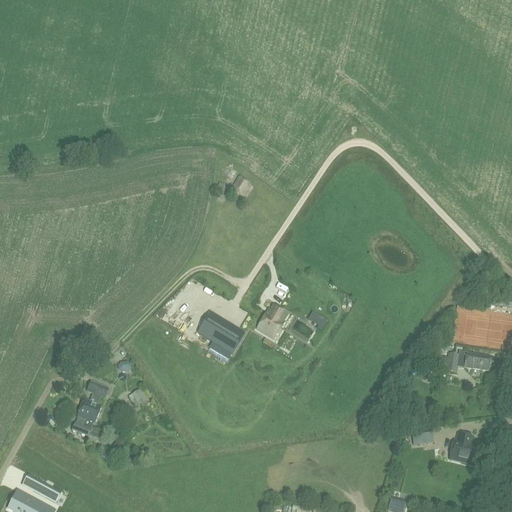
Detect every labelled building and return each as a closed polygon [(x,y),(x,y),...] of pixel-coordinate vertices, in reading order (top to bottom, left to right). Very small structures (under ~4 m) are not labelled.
[(228,171),(233,177),(238,173),(233,167),(228,171)] [(250,183),(240,176),(232,189),(242,196),(250,183)] [(245,293),(239,299),(236,297),(229,304),(249,323),(262,308),(245,293)] [(490,300),(489,306),(506,308),(507,303),(490,300)] [(285,322),(283,321),(288,315),(274,305),(271,310),(269,309),(256,328),(273,339),(285,322)] [(215,313),(199,331),(232,357),(247,337),(215,313)] [(511,346),(511,335),(510,315),(496,316),(497,326),(498,326),(500,341),(497,341),(498,348),(511,346)] [(448,354),(447,359),(445,359),(443,369),(445,371),(445,372),(457,374),(459,356),(448,354)] [(489,371),(490,357),(466,354),(465,368),(489,371)] [(127,363),(121,363),(118,367),(118,371),(122,373),(128,373),(130,370),(130,366),(127,363)] [(486,375),(489,386),(498,383),(495,372),(486,375)] [(93,426),(93,427),(104,400),(105,401),(109,390),(91,383),(87,392),(93,394),(90,402),(84,400),(77,419),(78,419),(76,424),(75,424),(72,432),(88,438),(87,440),(100,445),(104,435),(92,430),(93,426)] [(129,397),(136,409),(150,399),(143,389),(129,397)] [(431,428),(411,430),(413,445),(423,444),(422,437),(432,436),(431,428)] [(449,460),(475,466),(480,447),(472,445),(474,438),(459,434),(457,441),(454,440),(449,460)] [(124,447),(116,442),(111,449),(119,454),(124,447)] [(38,482),(33,491),(55,503),(60,494),(38,482)] [(17,492),(8,510),(12,511),(15,511),(19,507),(27,511),(47,511),(49,509),(17,492)] [(406,511),(407,501),(396,501),(395,511),(406,511)]
